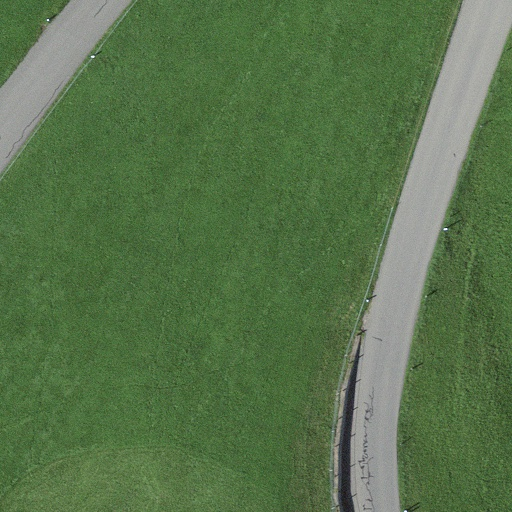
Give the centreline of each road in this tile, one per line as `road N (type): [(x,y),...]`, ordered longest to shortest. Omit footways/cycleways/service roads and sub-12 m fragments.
road 1 (tertiary): [(371,511),(376,325),(492,0)]
road 2 (tertiary): [(111,0),(0,150)]
